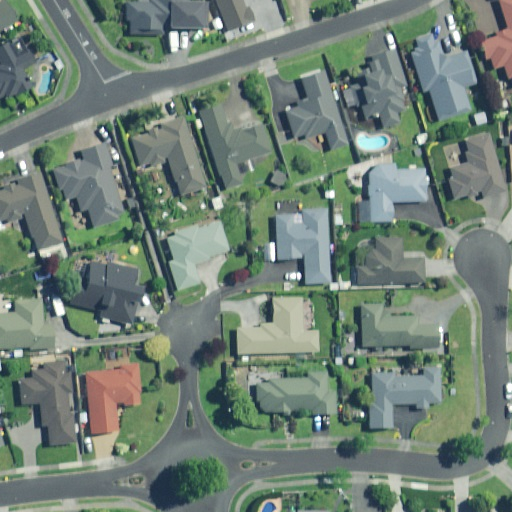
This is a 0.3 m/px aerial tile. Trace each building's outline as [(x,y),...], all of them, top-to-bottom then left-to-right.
[(183,0),(146,0),(147,3),(122,3),(122,21),(128,22),(127,35),(160,35),(160,28),(202,29),(203,3),(184,3),(183,0)] [(208,0),(221,33),(249,23),(240,0),(208,0)] [(511,0),(492,0),(502,29),(491,33),(492,37),(475,43),(480,60),(485,59),(489,70),(499,67),(503,79),(507,78),(510,89),(511,88),(511,0)] [(0,28),(11,22),(0,5),(0,28)] [(404,53),(420,94),(422,94),(434,123),(469,108),(461,88),(475,83),(462,52),(441,60),(434,41),(430,43),(427,36),(411,42),(414,49),(404,53)] [(30,66),(18,42),(6,48),(4,44),(0,46),(0,97),(2,96),(4,100),(25,89),(22,83),(23,69),(30,66)] [(405,86),(390,49),(361,61),(364,69),(350,75),(353,83),(337,89),(346,112),(355,109),(360,123),(374,117),(379,130),(397,122),(393,113),(406,108),(398,89),(405,86)] [(279,112),(288,139),(299,135),(300,140),(320,133),(326,151),(344,145),(319,71),(296,79),(303,99),(292,103),(294,107),(279,112)] [(231,122),(222,125),(216,106),(195,113),(221,191),(239,185),(233,165),(266,154),(256,122),(234,130),(231,122)] [(127,140),(135,167),(144,164),(146,168),(164,162),(175,197),(202,188),(179,118),(145,129),(147,134),(127,140)] [(466,162),(441,170),(450,200),(476,192),(479,199),(502,192),(484,134),(460,142),(466,162)] [(89,230),(116,221),(113,213),(119,212),(105,168),(108,167),(100,144),(78,151),(80,159),(49,169),(59,202),(71,199),(75,213),(82,210),(89,230)] [(392,164),(371,164),(371,173),(363,173),(364,223),(389,222),(388,204),(423,203),(422,169),(392,170),(392,164)] [(58,244),(35,172),(0,183),(0,220),(1,220),(3,224),(20,218),(31,253),(58,244)] [(324,285),(324,210),(298,211),(298,216),(271,216),(271,260),(301,259),(301,285),(324,285)] [(212,258),(211,256),(231,250),(221,221),(200,228),(199,224),(167,235),(175,258),(168,260),(177,288),(201,281),(195,264),(212,258)] [(398,238),(369,239),(369,252),(358,252),(359,267),(353,267),(353,285),(421,284),(420,258),(398,259),(398,238)] [(80,279),(71,277),(66,306),(95,311),(96,306),(108,309),(105,324),(130,328),(137,288),(133,287),(136,271),(83,261),(80,279)] [(299,332),(298,299),(267,300),(268,326),(232,327),(233,355),(314,353),(314,332),(299,332)] [(37,301),(12,303),(13,313),(0,314),(0,349),(23,348),(24,351),(49,349),(47,324),(39,324),(37,301)] [(413,317),(385,318),(385,305),(356,306),(357,348),(403,347),(403,350),(436,349),(435,326),(413,326),(413,317)] [(29,370),(30,379),(14,381),(17,406),(35,404),(38,426),(42,426),(44,446),(72,444),(69,414),(67,415),(64,393),(69,393),(67,373),(61,374),(60,361),(37,363),(37,369),(29,370)] [(135,364),(113,365),(113,371),(81,373),(85,435),(113,433),(112,407),(137,405),(135,364)] [(435,405),(436,371),(420,370),(420,377),(368,375),(367,409),(364,409),(364,429),(387,430),(388,408),(425,410),(425,405),(435,405)] [(246,380),(246,400),(253,400),(253,414),(280,413),(280,416),(337,415),(337,390),(324,390),(324,373),(301,374),(301,379),(246,380)] [(354,406),(340,406),(339,422),(354,423),(354,406)]
